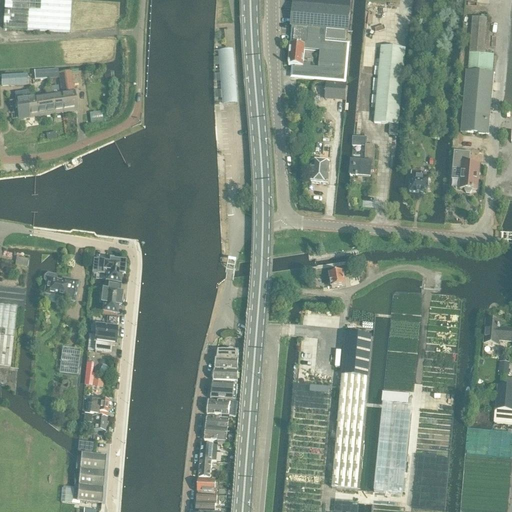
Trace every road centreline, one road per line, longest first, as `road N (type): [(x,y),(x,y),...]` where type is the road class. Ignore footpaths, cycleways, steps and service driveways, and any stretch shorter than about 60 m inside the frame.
road 1 (primary): [(243,511),(263,234),(250,0)]
road 2 (unclassified): [(112,511),(131,253),(0,226)]
road 3 (unclassified): [(0,160),(47,158),(133,121),(144,0)]
road 4 (primary): [(260,511),(273,331),(218,319)]
road 5 (unclassified): [(511,240),(287,217)]
road 6 (unclassified): [(287,217),(270,0)]
road 7 (residential): [(185,511),(218,319)]
road 8 (track): [(416,449),(431,275)]
